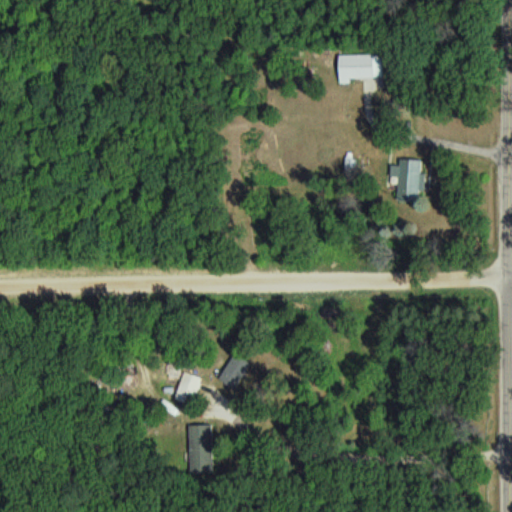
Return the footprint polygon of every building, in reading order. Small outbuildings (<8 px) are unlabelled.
[(386,55),(343,55),(343,80),(386,80),(386,55)] [(423,202),(423,191),(428,192),(429,166),(404,165),(402,201),(423,202)] [(222,379),(238,389),(254,363),(238,353),(222,379)] [(178,399),(196,405),(206,377),(187,370),(178,399)] [(216,424),(192,424),(193,471),(216,471),(216,424)]
